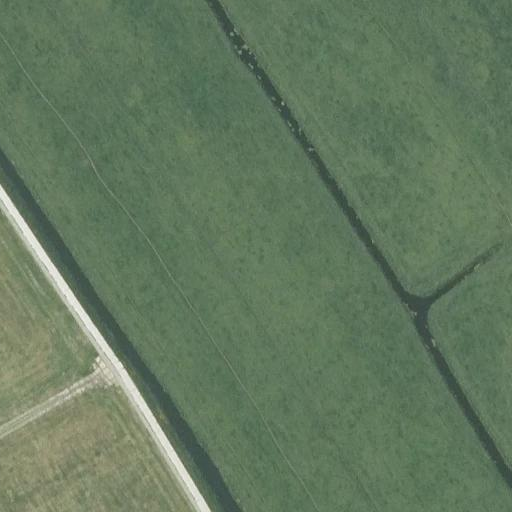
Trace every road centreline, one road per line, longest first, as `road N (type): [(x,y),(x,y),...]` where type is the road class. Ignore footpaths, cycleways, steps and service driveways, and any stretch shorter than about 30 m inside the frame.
road 1 (track): [(0,192),(116,366)]
road 2 (track): [(116,366),(206,511)]
road 3 (track): [(0,434),(116,366)]
